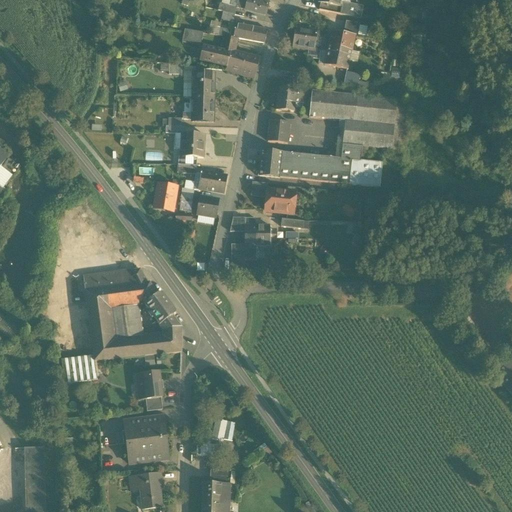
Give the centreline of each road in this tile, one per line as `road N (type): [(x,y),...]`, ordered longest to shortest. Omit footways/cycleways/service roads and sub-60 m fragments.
road 1 (unclassified): [(295,0),(248,111),(215,265),(241,316),(218,346)]
road 2 (secondary): [(0,68),(218,346)]
road 3 (secondary): [(218,346),(337,511)]
road 4 (residential): [(218,346),(186,376),(182,511)]
